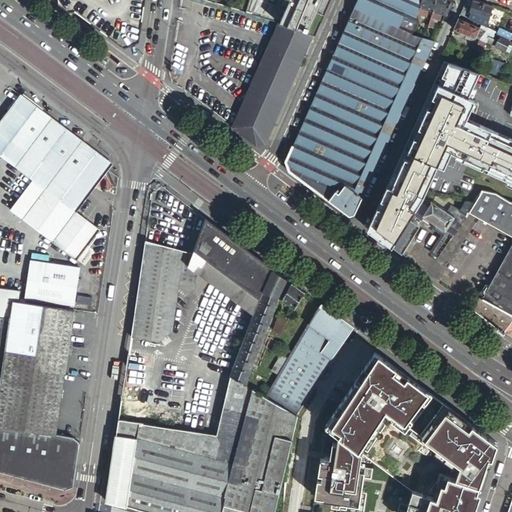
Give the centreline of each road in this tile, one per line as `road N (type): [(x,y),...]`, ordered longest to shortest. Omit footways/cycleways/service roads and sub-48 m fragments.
road 1 (tertiary): [(138,159),(511,439)]
road 2 (unclassified): [(138,159),(84,511)]
road 3 (primary): [(511,383),(247,188)]
road 4 (residential): [(341,0),(271,158),(247,188)]
road 5 (primary): [(145,111),(0,2)]
road 6 (tertiary): [(0,53),(138,159)]
road 7 (primary): [(247,188),(145,111)]
